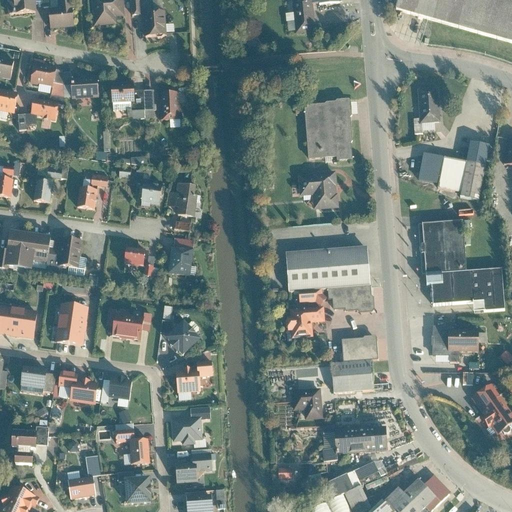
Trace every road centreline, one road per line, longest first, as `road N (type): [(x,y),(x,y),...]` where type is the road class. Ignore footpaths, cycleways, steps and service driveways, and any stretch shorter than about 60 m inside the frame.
road 1 (residential): [(479,487),(416,421),(397,357),(372,53)]
road 2 (residential): [(0,350),(153,374),(165,511)]
road 3 (residential): [(0,40),(104,64),(194,71)]
road 4 (residential): [(152,235),(0,216)]
road 5 (residential): [(372,53),(511,79)]
